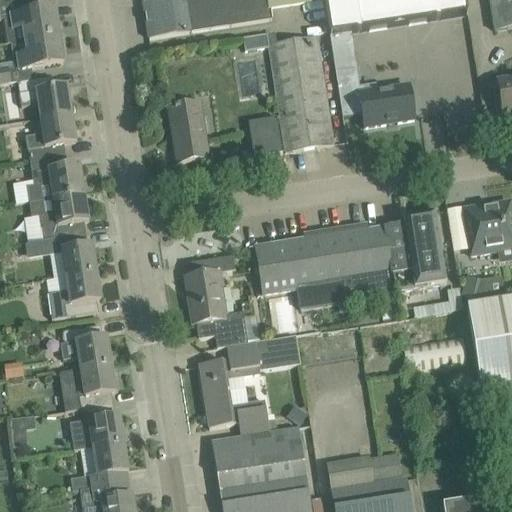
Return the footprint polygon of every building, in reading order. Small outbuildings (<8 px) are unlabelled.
[(141,0),(149,42),(272,23),(270,10),(323,2),(322,0),(141,0)] [(322,0),(323,2),(324,1),(330,40),(467,18),(463,0),(322,0)] [(511,0),(490,0),(495,33),(511,30),(511,0)] [(13,32),(4,33),(6,47),(7,47),(12,46),(28,44),(28,43),(37,41),(54,39),(58,38),(54,11),(50,11),(34,14),(32,14),(26,15),(11,18),(13,32)] [(269,52),(269,50),(267,37),(243,41),(245,55),(269,52)] [(30,56),(17,58),(19,70),(19,73),(32,71),(43,69),(63,66),(58,38),(54,39),(37,41),(28,43),(28,44),(30,56)] [(334,148),(331,128),(317,42),(269,50),(269,52),(285,156),(334,148)] [(0,72),(0,88),(9,87),(7,71),(0,72)] [(355,72),(335,75),(339,102),(342,118),(342,122),(362,118),(364,131),(414,123),(411,103),(409,88),(359,96),(355,72)] [(53,80),(16,86),(21,112),(38,109),(40,122),(71,118),(66,89),(54,91),(53,80)] [(511,80),(497,83),(499,99),(502,118),(511,116),(511,80)] [(199,106),(168,111),(177,167),(208,162),(199,106)] [(71,118),(40,122),(42,137),(25,140),(29,164),(65,159),(63,148),(75,146),(71,118)] [(254,161),(282,156),(276,121),(248,126),(254,161)] [(65,159),(29,164),(33,188),(26,190),(29,206),(83,197),(79,168),(67,170),(65,159)] [(29,206),(32,222),(38,221),(40,231),(42,244),(54,242),(86,237),(84,225),(88,225),(83,197),(29,206)] [(496,250),(511,247),(511,233),(511,231),(511,230),(511,218),(510,206),(494,209),(495,210),(480,213),(480,209),(463,212),(466,232),(470,259),(497,255),(496,250)] [(253,279),(257,300),(297,293),(300,313),(395,298),(394,296),(445,287),(434,216),(403,221),(404,227),(367,233),(366,227),(304,237),(305,243),(255,251),(259,278),(253,279)] [(27,262),(56,258),(56,255),(62,254),(66,281),(96,276),(91,248),(88,249),(86,237),(54,242),(42,244),(25,247),(27,262)] [(196,328),(198,343),(215,340),(217,352),(226,351),(248,347),(242,316),(224,319),(218,277),(235,275),(233,261),(207,264),(209,277),(185,280),(193,328),(196,328)] [(96,276),(66,281),(68,293),(47,297),(51,323),(98,316),(96,304),(100,303),(96,276)] [(465,284),(461,298),(481,304),(504,300),(501,281),(481,284),(482,289),(465,284)] [(449,305),(413,310),(414,320),(462,313),(459,291),(447,293),(449,305)] [(474,360),(511,354),(511,302),(466,309),(474,360)] [(64,347),(60,348),(63,364),(78,361),(80,372),(110,368),(106,340),(102,341),(100,329),(62,335),(64,347)] [(238,427),(240,441),(270,436),(265,404),(231,410),(227,382),(261,377),(260,375),(300,368),(295,339),(248,347),(226,351),(228,364),(199,368),(209,432),(238,427)] [(408,380),(467,370),(461,339),(403,349),(408,380)] [(511,354),(474,360),(480,394),(511,388),(511,354)] [(3,379),(21,378),(21,366),(3,366),(3,379)] [(110,368),(80,372),(59,376),(65,415),(79,413),(113,408),(111,396),(115,396),(110,368)] [(79,413),(82,426),(70,428),(74,454),(92,452),(123,447),(119,419),(115,420),(113,408),(79,413)] [(310,511),(298,431),(270,436),(240,441),(212,445),(222,511),(310,511)] [(97,477),(89,479),(70,482),(73,496),(79,495),(126,487),(124,475),(128,474),(123,447),(92,452),(97,477)] [(373,489),(332,495),(334,511),(409,511),(405,483),(373,489)] [(126,487),(79,495),(82,511),(133,511),(131,498),(127,499),(126,487)] [(442,508),(442,511),(482,511),(481,502),(442,508)]
